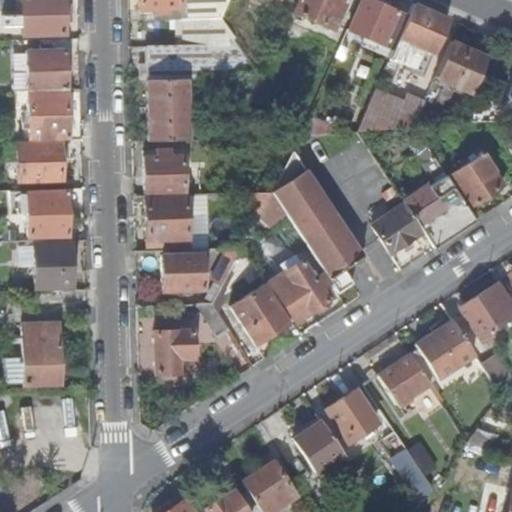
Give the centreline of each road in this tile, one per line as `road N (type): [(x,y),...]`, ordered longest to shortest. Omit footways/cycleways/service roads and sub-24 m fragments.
road 1 (residential): [(121,477),(104,0)]
road 2 (residential): [(121,477),(511,226)]
